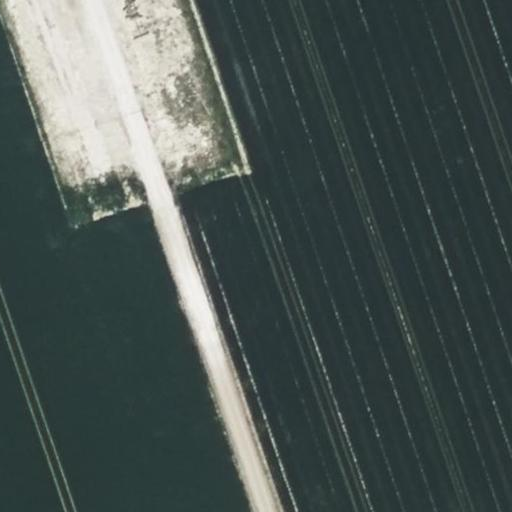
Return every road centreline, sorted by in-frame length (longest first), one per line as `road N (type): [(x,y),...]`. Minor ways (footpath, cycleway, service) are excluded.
road 1 (track): [(160,195),(268,511)]
road 2 (unclassified): [(95,0),(160,195)]
